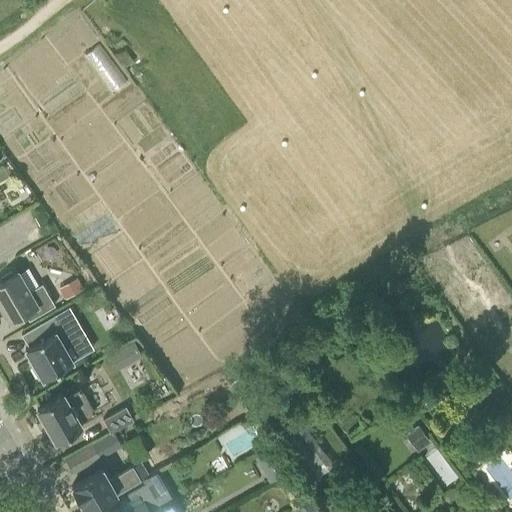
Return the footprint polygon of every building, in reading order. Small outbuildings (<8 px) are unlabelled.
[(110,55),(97,61),(109,86),(116,83),(123,96),(129,93),(110,55)] [(12,270),(1,277),(3,280),(0,281),(0,304),(10,322),(25,313),(29,320),(55,305),(42,283),(29,291),(17,271),(14,274),(12,270)] [(65,298),(84,288),(77,277),(59,287),(65,298)] [(492,304),(500,298),(495,291),(498,289),(490,279),(483,284),(491,294),(487,297),(492,304)] [(343,307),(328,317),(333,326),(349,315),(343,307)] [(38,376),(41,375),(43,378),(70,363),(61,347),(70,341),(55,314),(22,334),(29,346),(25,348),(35,364),(32,366),(38,376)] [(274,338),(276,342),(307,324),(304,318),(301,317),(290,324),(291,326),(281,332),(282,333),(274,338)] [(270,352),(277,347),(272,339),(265,343),(270,352)] [(109,355),(117,370),(143,356),(134,340),(109,355)] [(268,350),(265,345),(256,350),(259,355),(268,350)] [(239,397),(284,365),(275,352),(229,384),(239,397)] [(489,388),(494,394),(501,389),(496,383),(489,388)] [(37,408),(51,432),(56,441),(82,426),(79,421),(94,412),(80,389),(66,397),(63,393),(37,408)] [(103,419),(110,432),(133,419),(125,406),(103,419)] [(244,428),(256,421),(253,416),(241,423),(244,428)] [(430,441),(419,425),(417,427),(413,421),(404,427),(408,433),(406,435),(417,451),(430,441)] [(65,459),(73,472),(101,456),(93,443),(65,459)] [(288,472),(281,460),(263,470),(270,482),(288,472)] [(140,478),(132,465),(108,479),(102,468),(71,485),(86,510),(90,508),(115,493),(127,486),(140,478)] [(150,511),(144,500),(137,504),(125,510),(119,500),(99,511),(150,511)] [(176,511),(171,501),(151,511),(176,511)] [(302,511),(309,511),(315,508),(310,501),(299,508),(302,511)]
